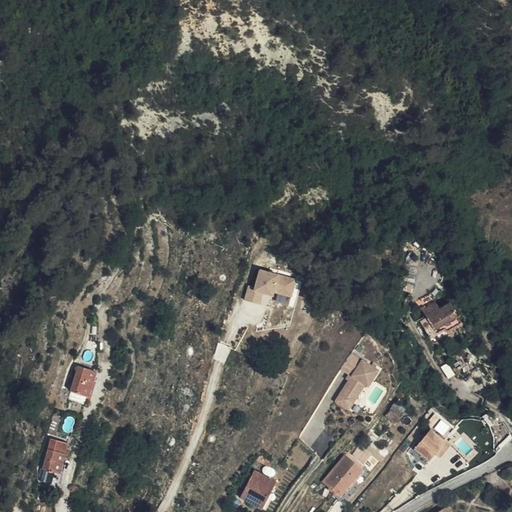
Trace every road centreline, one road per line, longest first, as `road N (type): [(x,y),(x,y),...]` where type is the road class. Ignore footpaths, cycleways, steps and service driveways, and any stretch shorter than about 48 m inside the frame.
road 1 (unknown): [(63,511),(110,367)]
road 2 (residential): [(404,511),(511,452)]
